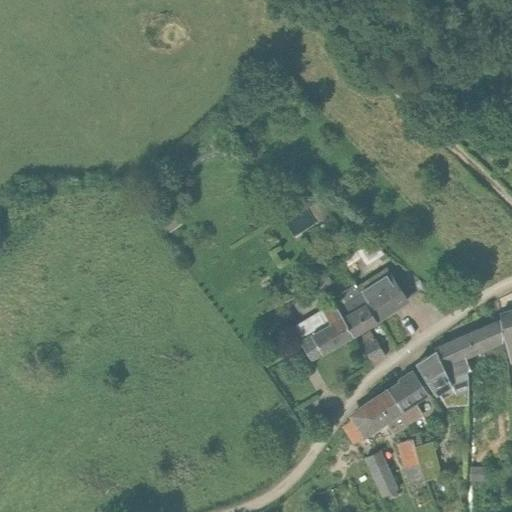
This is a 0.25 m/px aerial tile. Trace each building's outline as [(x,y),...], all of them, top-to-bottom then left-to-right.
[(384,254),(371,242),(359,250),(370,264),(378,258),(384,254)] [(407,300),(396,283),(387,269),(356,288),(354,285),(376,321),(376,320),(407,300)] [(332,282),(327,275),(325,273),(310,284),(312,286),(318,293),(332,282)] [(354,334),(376,321),(354,285),(338,294),(340,298),(333,302),(335,306),(354,334)] [(310,359),(352,334),(335,306),(333,302),(293,326),(301,341),(300,342),(310,359)] [(511,310),(499,314),(498,314),(499,319),(501,339),(503,338),(510,362),(511,362),(511,310)] [(448,379),(464,373),(466,373),(470,371),(465,359),(501,342),(501,339),(499,319),(433,348),(434,350),(448,379)] [(372,364),(385,356),(370,332),(357,339),(372,364)] [(263,355),(254,342),(246,347),(256,361),(263,355)] [(468,388),(467,380),(464,373),(448,379),(434,350),(415,363),(426,380),(436,395),(438,394),(446,406),(467,405),(468,388)] [(427,396),(422,388),(411,371),(398,379),(401,383),(388,391),(400,412),(406,428),(424,418),(416,403),(427,396)] [(406,428),(400,412),(388,391),(351,417),(364,435),(380,423),(385,421),(393,435),(406,428)] [(412,439),(414,446),(422,444),(418,433),(410,435),(412,439)] [(414,446),(412,439),(396,444),(408,486),(425,481),(414,446)] [(422,444),(414,446),(425,481),(441,476),(432,441),(422,444)] [(393,456),(383,460),(379,451),(364,458),(382,497),(386,495),(390,503),(405,496),(401,487),(404,486),(393,456)] [(482,480),(486,480),(486,467),(482,466),(469,466),(469,479),(482,480)]
